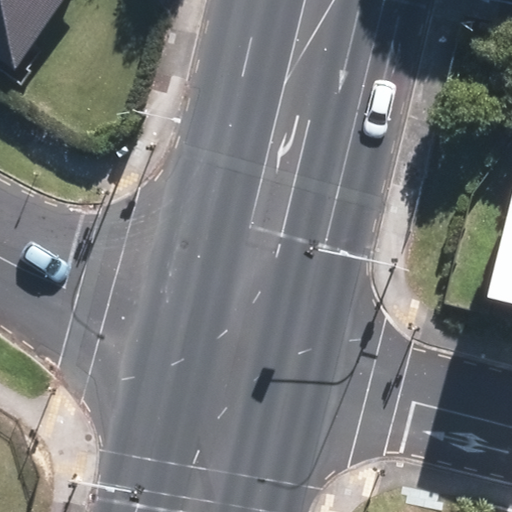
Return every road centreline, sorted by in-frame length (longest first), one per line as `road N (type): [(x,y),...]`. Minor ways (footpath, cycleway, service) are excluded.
road 1 (primary): [(233,336),(317,0)]
road 2 (residential): [(233,336),(511,418)]
road 3 (residential): [(0,252),(97,296),(233,336)]
road 4 (primary): [(196,511),(233,336)]
